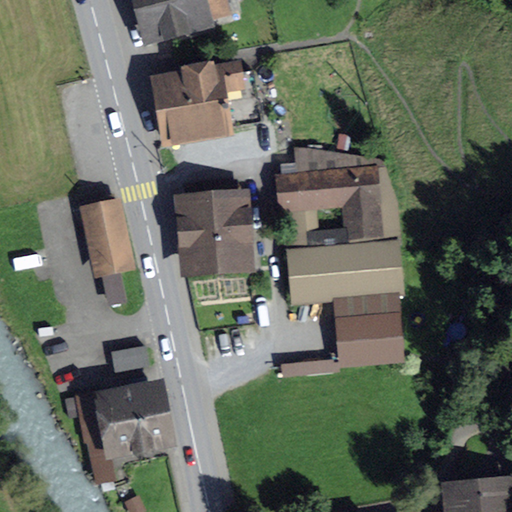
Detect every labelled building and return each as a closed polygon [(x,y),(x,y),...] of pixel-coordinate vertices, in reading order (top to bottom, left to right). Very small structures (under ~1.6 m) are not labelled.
[(139,0),(149,37),(229,16),(224,0),(139,0)] [(251,60),(158,73),(167,137),(260,123),(251,60)] [(347,248),(281,254),(286,307),(404,297),(398,237),(389,238),(382,169),(278,178),(282,215),(344,210),(347,248)] [(236,180),(185,184),(192,268),(243,264),(236,180)] [(113,197),(73,208),(91,275),(131,265),(113,197)] [(401,310),(334,314),(337,363),(405,358),(401,310)] [(142,344),(107,354),(112,371),(147,361),(142,344)] [(162,380),(92,397),(108,463),(178,446),(162,380)] [(511,511),(505,474),(428,487),(432,511),(511,511)]
